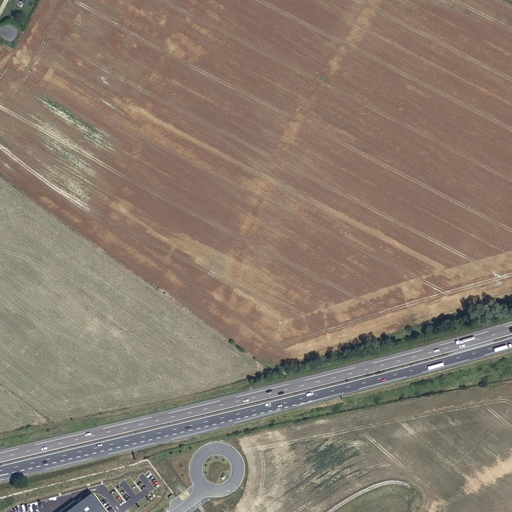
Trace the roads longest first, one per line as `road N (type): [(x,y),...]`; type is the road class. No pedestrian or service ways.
road 1 (motorway): [(511,328),(0,456)]
road 2 (motorway): [(8,470),(511,344)]
